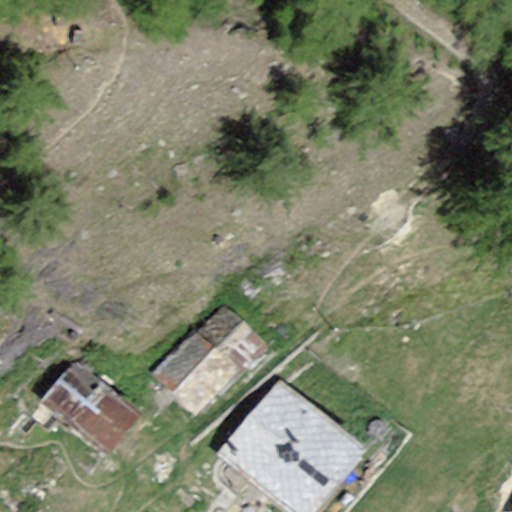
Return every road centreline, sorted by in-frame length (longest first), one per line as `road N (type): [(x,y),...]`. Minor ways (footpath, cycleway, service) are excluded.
road 1 (track): [(511,171),(142,366),(121,475),(98,481),(79,448),(0,407)]
road 2 (track): [(0,167),(67,104),(120,13),(109,0)]
